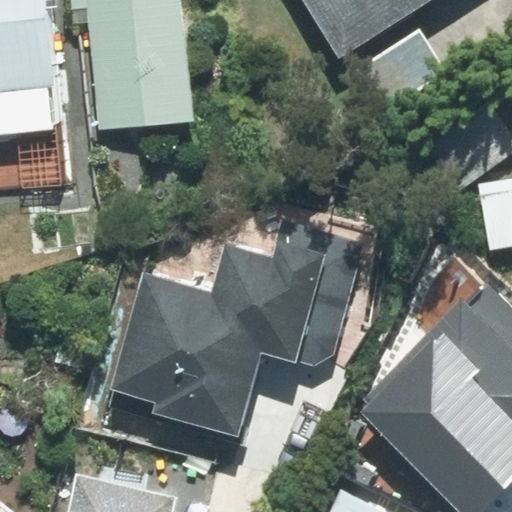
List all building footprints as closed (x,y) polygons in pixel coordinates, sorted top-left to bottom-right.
[(0,0),(0,80),(3,80),(8,120),(83,111),(79,72),(89,70),(81,0),(0,0)] [(210,0),(94,0),(112,120),(226,102),(210,0)] [(339,0),(371,46),(438,0),(339,0)] [(511,168),(475,175),(485,238),(511,233),(511,168)] [(153,262),(129,396),(275,419),(286,347),(353,358),(376,216),(271,199),(258,279),(153,262)] [(477,409),(441,421),(460,482),(496,470),(477,409)] [(201,511),(207,476),(83,457),(74,511),(201,511)] [(453,511),(357,465),(333,511),(453,511)] [(32,511),(0,489),(0,511),(32,511)]
